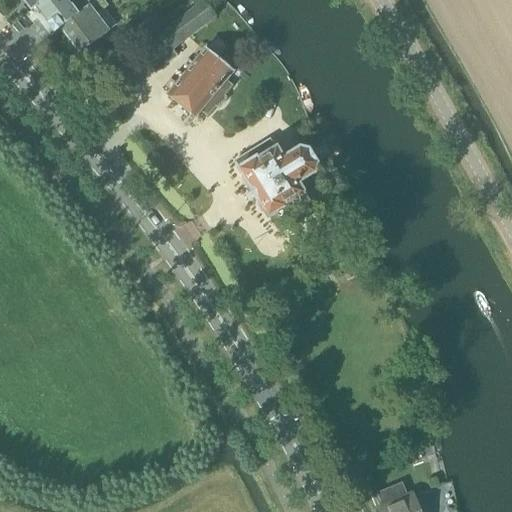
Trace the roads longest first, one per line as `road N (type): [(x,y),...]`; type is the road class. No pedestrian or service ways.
road 1 (secondary): [(326,511),(266,385),(173,250),(0,46)]
road 2 (tertiary): [(511,221),(384,0)]
